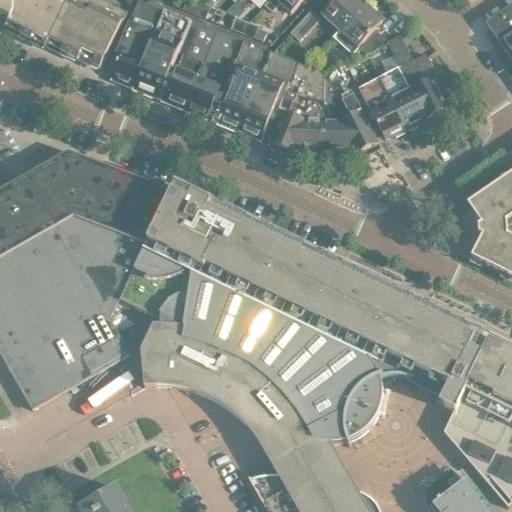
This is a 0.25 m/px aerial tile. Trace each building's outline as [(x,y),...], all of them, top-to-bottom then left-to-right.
[(0,0),(0,19),(7,23),(5,29),(45,49),(46,47),(68,0),(0,0)] [(78,59),(106,2),(101,0),(68,0),(46,47),(77,62),(78,59)] [(124,0),(134,9),(137,1),(136,0),(124,0)] [(193,15),(197,5),(200,4),(188,0),(187,0),(183,11),(193,15)] [(270,0),(267,4),(264,6),(272,13),(279,5),(290,15),(303,0),(270,0)] [(339,32),(363,6),(355,0),(334,0),(321,16),(339,32)] [(138,1),(137,1),(134,9),(134,10),(114,60),(118,61),(111,79),(132,87),(163,12),(138,1)] [(106,2),(78,59),(99,69),(127,13),(106,2)] [(206,20),(210,8),(200,4),(197,5),(193,15),(206,20)] [(370,13),(363,6),(339,32),(333,39),(352,55),(357,49),(364,55),(384,45),(386,44),(373,32),(381,23),(383,20),(372,10),(370,13)] [(511,6),(485,24),(511,64),(511,69),(510,71),(511,73),(511,6)] [(155,95),(159,96),(190,21),(163,11),(163,12),(132,87),(155,96),(155,95)] [(298,43),(319,20),(310,12),(290,34),(298,43)] [(242,34),(246,24),(247,23),(236,19),(231,30),(242,34)] [(165,98),(164,101),(185,110),(184,110),(185,110),(217,32),(190,21),(159,96),(165,98)] [(263,34),(265,30),(247,23),(246,24),(242,34),(269,45),(275,39),(263,34)] [(208,118),(212,119),(244,43),(217,32),(185,110),(207,119),(208,118)] [(432,80),(436,78),(425,55),(422,57),(422,56),(420,57),(421,57),(413,61),(406,58),(396,39),(387,44),(400,68),(426,120),(435,115),(436,117),(445,112),(444,110),(447,109),(446,107),(448,106),(445,100),(443,101),(432,80)] [(238,132),(259,81),(270,54),(244,43),(212,119),(213,120),(212,121),(238,132)] [(297,64),(270,54),(259,81),(238,132),(260,141),(269,120),(274,122),(297,64)] [(279,124),(270,145),(291,153),(293,149),(304,120),(316,72),(297,64),(274,122),(279,124)] [(321,71),(321,121),(321,134),(323,135),(322,150),(353,151),(337,121),(339,121),(360,111),(350,90),(342,94),(340,90),(346,87),(348,78),(342,66),(332,68),(321,71)] [(426,120),(400,68),(378,79),(389,100),(390,100),(405,130),(407,129),(408,131),(418,126),(416,124),(426,120)] [(316,72),(304,120),(293,149),(291,153),(293,154),(295,149),(322,150),(323,135),(321,134),(321,121),(321,71),(317,72),(316,72)] [(390,100),(389,100),(378,79),(358,89),(384,140),(394,136),(395,138),(405,133),(404,131),(405,130),(390,100)] [(337,121),(353,151),(355,155),(377,144),(360,111),(339,121),(337,121)] [(0,353),(33,411),(130,356),(127,351),(118,335),(109,320),(118,302),(169,198),(172,193),(172,192),(171,191),(168,198),(152,192),(155,185),(91,161),(89,168),(68,160),(49,171),(46,165),(0,191),(0,353)] [(478,236),(473,247),(511,266),(511,174),(468,204),(474,213),(470,216),(478,227),(478,236)] [(470,350),(475,340),(453,329),(393,300),(396,294),(228,213),(225,219),(172,193),(169,198),(118,302),(156,320),(140,353),(144,389),(151,388),(159,388),(166,388),(176,389),(186,391),(196,394),(205,397),(223,407),(239,420),(247,427),(260,437),(274,444),(290,450),(307,454),(325,456),(328,460),(330,459),(328,455),(327,451),(325,447),(325,445),(329,445),(337,445),(342,444),(347,443),(348,447),(351,446),(349,442),(353,441),(357,439),(361,436),(362,435),(363,435),(364,434),(366,432),(368,430),(371,427),(373,424),(375,420),(377,417),(379,413),(380,410),(381,406),(382,402),(382,390),(382,387),(381,383),(380,379),(394,377),(409,379),(413,380),(413,378),(410,377),(413,371),(414,368),(430,376),(444,382),(457,343),(460,344),(459,344),(470,350)] [(164,423),(214,511),(403,511),(361,436),(362,435),(363,435),(364,434),(366,432),(368,430),(371,427),(373,424),(375,420),(377,417),(379,413),(380,410),(381,406),(382,402),(382,398),(382,394),(382,390),(382,387),(381,383),(380,379),(375,369),(366,353),(359,341),(329,327),(205,397),(204,398),(179,412),(177,409),(143,389),(131,396),(131,400),(166,420),(166,422),(164,423)] [(126,330),(118,335),(127,351),(135,346),(126,330)] [(470,350),(459,344),(460,344),(457,343),(444,382),(436,403),(444,407),(443,408),(454,413),(443,434),(508,510),(511,505),(511,349),(490,338),(482,355),(470,350)] [(492,511),(467,479),(465,481),(460,474),(447,484),(452,491),(440,500),(439,499),(436,501),(437,502),(432,506),(436,511),(492,511)] [(131,511),(118,489),(80,511),(131,511)]
